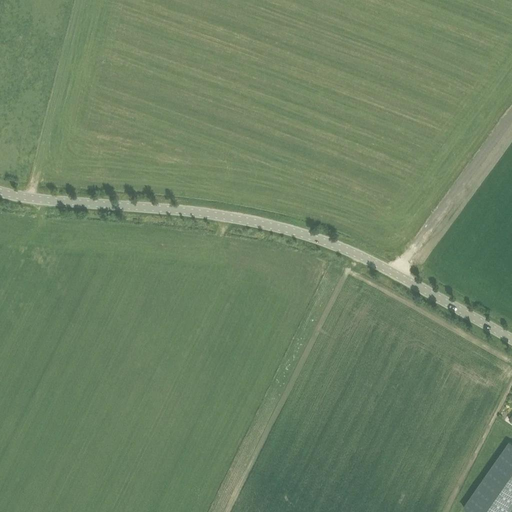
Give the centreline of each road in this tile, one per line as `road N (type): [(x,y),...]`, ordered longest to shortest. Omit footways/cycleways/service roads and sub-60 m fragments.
road 1 (tertiary): [(511,340),(386,269),(286,229),(0,191)]
road 2 (track): [(78,0),(29,197)]
